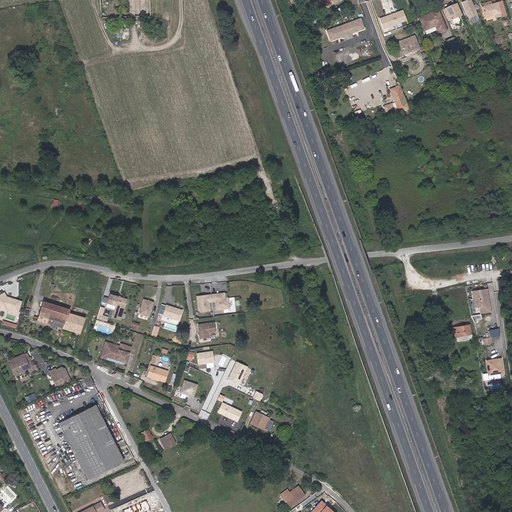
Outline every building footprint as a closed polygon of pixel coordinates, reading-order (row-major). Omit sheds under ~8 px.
[(478,15),(471,0),(466,0),(462,2),(469,18),(478,15)] [(507,15),(502,1),(497,2),(491,4),(484,7),(482,7),(485,17),(500,13),(502,17),(507,15)] [(461,14),(456,4),(446,8),(451,19),(452,18),(457,16),(461,14)] [(403,9),(379,18),(384,30),(407,21),(403,9)] [(446,30),(438,10),(419,18),(424,30),(426,30),(434,26),(435,26),(436,29),(437,30),(439,29),(441,32),(446,30)] [(351,34),(365,29),(361,18),(352,21),(352,22),(335,28),(335,27),(326,31),(330,41),(343,37),(344,39),(352,36),(351,34)] [(419,48),(414,35),(396,43),(400,55),(419,48)] [(452,55),(460,52),(454,37),(446,39),(452,55)] [(328,76),(325,69),(319,72),(322,78),(328,76)] [(392,89),(400,86),(399,85),(390,88),(398,110),(401,109),(392,89)] [(401,109),(408,106),(400,86),(392,89),(401,109)] [(383,105),(385,112),(395,110),(393,103),(383,105)] [(487,289),(472,291),(473,297),(478,297),(480,313),(490,312),(487,289)] [(18,311),(22,301),(14,298),(13,299),(10,298),(8,299),(7,296),(5,292),(0,294),(0,303),(1,305),(8,307),(18,311)] [(117,295),(110,293),(107,303),(117,306),(113,317),(121,320),(127,299),(119,297),(118,297),(117,295)] [(228,308),(227,298),(223,299),(223,294),(208,296),(209,302),(214,302),(215,310),(228,308)] [(210,310),(209,302),(208,296),(208,295),(197,297),(198,310),(201,312),(210,310)] [(143,299),(139,314),(149,317),(153,302),(143,299)] [(79,333),(84,318),(68,313),(69,309),(44,301),(38,320),(57,326),(56,331),(61,332),(63,328),(79,333)] [(179,320),(183,310),(166,305),(163,315),(179,320)] [(103,314),(105,306),(100,306),(98,318),(108,320),(109,316),(103,314)] [(16,328),(18,324),(3,319),(2,323),(16,328)] [(216,332),(214,323),(198,325),(200,339),(209,338),(209,333),(216,332)] [(471,334),(469,325),(456,327),(456,328),(452,329),(453,336),(456,335),(457,337),(472,334),(472,333),(471,334)] [(499,335),(498,329),(488,331),(489,337),(490,337),(499,335)] [(489,337),(482,339),(484,346),(492,344),(490,337),(489,337)] [(105,356),(108,346),(118,350),(119,346),(105,342),(101,357),(118,363),(119,360),(105,356)] [(125,365),(130,347),(120,344),(119,346),(118,350),(108,346),(105,356),(119,360),(118,363),(125,365)] [(454,366),(452,347),(440,349),(442,367),(454,366)] [(213,362),(212,351),(196,354),(198,364),(206,363),(213,362)] [(32,366),(30,361),(29,358),(26,353),(10,360),(11,363),(9,364),(14,374),(27,367),(29,372),(34,370),(32,366)] [(500,359),(486,361),(488,373),(490,375),(500,374),(502,371),(500,359)] [(238,384),(247,367),(236,362),(228,379),(238,384)] [(165,382),(168,371),(150,366),(147,376),(165,382)] [(69,379),(64,369),(61,368),(58,369),(58,370),(56,371),(56,370),(55,369),(49,372),(55,385),(69,379)] [(197,384),(183,380),(179,392),(193,397),(197,384)] [(259,401),(262,394),(256,391),(253,398),(259,401)] [(124,461),(95,404),(58,423),(87,480),(124,461)] [(237,422),(241,412),(228,406),(224,416),(231,419),(232,418),(233,419),(233,420),(237,422)] [(263,430),(269,418),(256,412),(254,417),(253,417),(250,424),(263,430)] [(152,437),(148,429),(141,433),(145,441),(152,437)] [(175,444),(170,433),(160,439),(165,449),(175,444)] [(297,501),(304,495),(298,486),(289,493),(287,489),(280,495),(282,498),(283,497),(289,505),(296,500),(297,501)] [(289,507),(297,501),(296,500),(289,505),(283,497),(282,498),(289,507)] [(98,511),(104,509),(100,502),(80,511),(98,511)] [(314,510),(315,511),(314,511),(333,511),(330,509),(329,510),(326,507),(327,506),(321,502),(314,510)]
